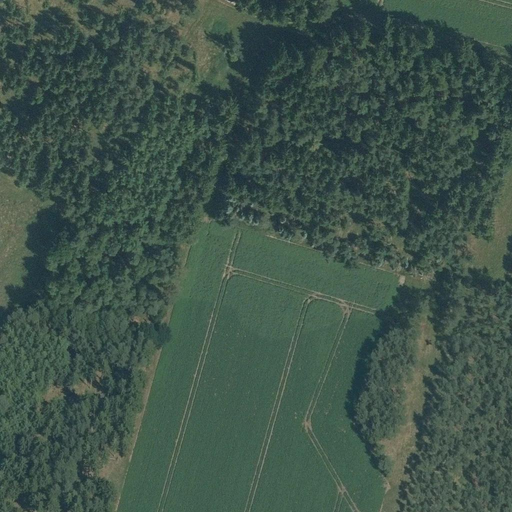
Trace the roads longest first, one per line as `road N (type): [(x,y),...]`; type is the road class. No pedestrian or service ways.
road 1 (track): [(254,17),(198,201)]
road 2 (track): [(219,0),(238,14),(274,21),(309,20),(328,2)]
